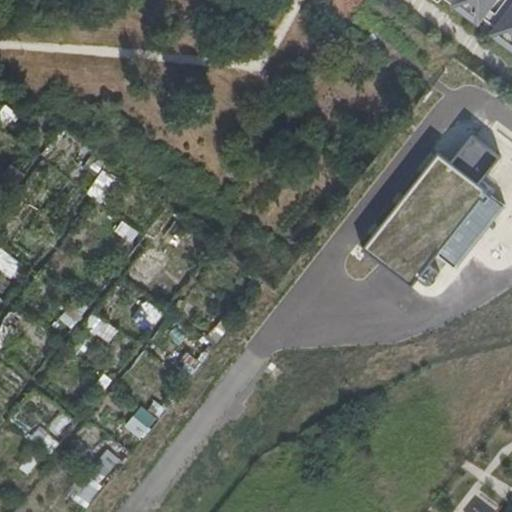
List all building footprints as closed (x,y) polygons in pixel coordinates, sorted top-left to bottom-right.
[(511,0),(448,0),(448,1),(474,21),(482,12),(493,20),(486,30),(511,49),(511,0)] [(474,136),(453,163),(440,153),(365,249),(414,287),(439,254),(456,267),(505,204),(480,184),(501,157),(474,136)] [(89,195),(103,203),(116,179),(102,171),(89,195)] [(127,254),(139,231),(121,221),(108,244),(127,254)] [(147,303),(134,320),(149,332),(163,315),(147,303)] [(85,329),(113,344),(120,329),(92,315),(85,329)] [(159,332),(151,344),(175,361),(183,349),(159,332)] [(143,438),(159,417),(143,404),(126,425),(143,438)] [(72,496),(86,506),(124,461),(111,450),(72,496)]
